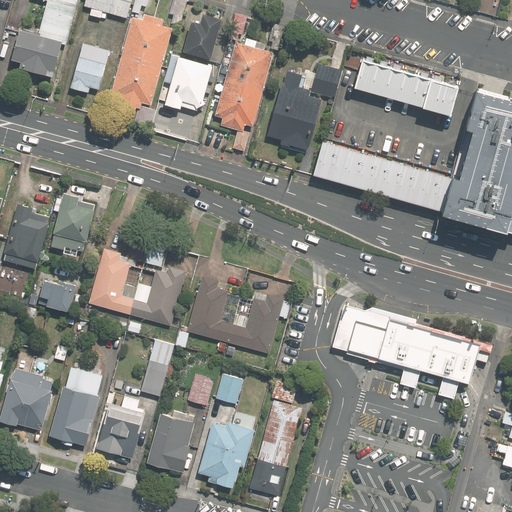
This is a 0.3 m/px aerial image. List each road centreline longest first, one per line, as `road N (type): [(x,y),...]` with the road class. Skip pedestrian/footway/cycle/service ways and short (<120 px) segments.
road 1 (primary): [(448,289),(319,246),(78,143)]
road 2 (primary): [(78,143),(174,158),(416,235)]
road 3 (residential): [(329,0),(511,51)]
road 4 (residential): [(159,511),(0,467)]
